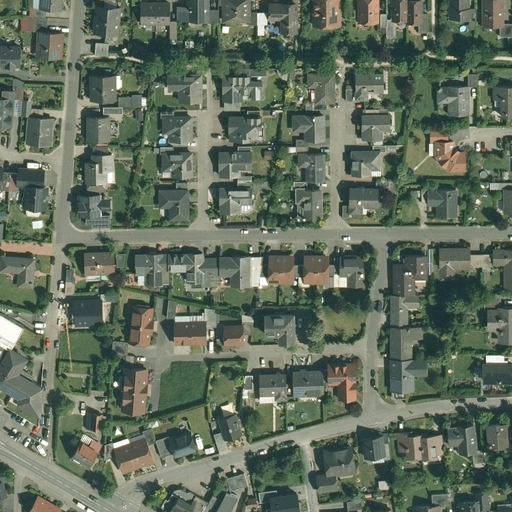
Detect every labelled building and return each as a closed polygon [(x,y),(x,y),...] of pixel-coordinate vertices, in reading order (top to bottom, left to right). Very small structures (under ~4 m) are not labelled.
[(60,0),(41,0),(41,8),(41,9),(46,9),(60,10),(60,0)] [(207,0),(188,0),(188,20),(207,20),(208,20),(208,10),(207,0)] [(248,0),(223,0),(224,21),(248,20),(248,18),(249,18),(249,12),(248,0)] [(313,0),(314,15),(317,15),(317,26),(339,26),(339,9),(338,9),(338,0),(339,0),(338,0),(313,0)] [(377,0),(358,0),(359,19),(368,19),(368,22),(377,22),(377,0)] [(406,0),(392,0),(393,20),(393,21),(407,21),(407,1),(406,0)] [(467,0),(450,0),(450,10),(454,10),(454,18),(469,18),(470,18),(470,9),(468,9),(467,0)] [(503,0),(482,0),(483,26),(500,26),(503,26),(503,24),(503,0)] [(421,1),(407,1),(407,21),(407,23),(418,23),(421,23),(421,14),(421,1)] [(155,4),(140,4),(140,24),(155,24),(155,4)] [(170,4),(155,4),(155,24),(170,24),(170,21),(170,4)] [(296,5),(270,5),(270,19),(282,19),(282,32),(296,32),(296,5)] [(119,8),(96,6),(95,19),(118,21),(119,8)] [(41,8),(34,7),(33,17),(35,17),(46,18),(46,9),(41,9),(41,8)] [(218,10),(208,10),(208,20),(207,20),(207,23),(218,23),(218,10)] [(257,12),(249,12),(249,18),(248,18),(248,20),(248,25),(257,25),(257,12)] [(257,12),(257,25),(266,25),(266,12),(257,12)] [(427,14),(421,14),(421,23),(418,23),(418,33),(427,33),(427,14)] [(21,30),(34,31),(35,17),(33,17),(22,16),(21,30)] [(46,18),(35,17),(34,31),(39,31),(47,31),(48,18),(46,18)] [(118,21),(95,19),(94,33),(117,35),(118,21)] [(511,26),(511,24),(503,24),(503,26),(500,26),(500,37),(511,37),(511,26)] [(47,31),(39,31),(38,47),(40,48),(39,57),(60,58),(62,33),(47,31)] [(106,36),(107,43),(115,42),(115,35),(106,36)] [(109,43),(96,42),(95,55),(108,55),(109,43)] [(20,47),(1,46),(1,64),(6,65),(6,66),(14,66),(14,65),(20,65),(20,47)] [(334,74),(308,75),(309,84),(316,84),(316,102),(327,102),(334,102),(334,74)] [(383,74),(355,75),(356,100),(364,100),(364,92),(383,92),(383,74)] [(114,75),(92,75),(92,100),(114,100),(114,88),(118,88),(120,87),(120,79),(120,75),(114,75)] [(241,75),(223,75),(223,92),(224,92),(224,101),(241,101),(241,100),(241,92),(250,92),(250,98),(261,98),(261,81),(250,82),(250,76),(250,75),(241,75)] [(179,76),(169,76),(169,86),(180,86),(180,102),(201,102),(201,76),(179,76)] [(24,86),(13,85),(12,98),(13,98),(13,99),(23,100),(24,86)] [(468,86),(450,86),(450,88),(441,88),(439,86),(437,89),(439,91),(438,101),(450,102),(450,114),(467,114),(467,95),(468,95),(468,86)] [(511,86),(494,87),(494,86),(494,100),(502,100),(502,115),(501,115),(501,116),(511,116),(511,86)] [(132,96),(118,97),(118,107),(122,107),(132,107),(132,96)] [(142,96),(132,96),(132,107),(142,107),(142,96)] [(12,98),(0,97),(0,125),(10,126),(13,99),(13,98),(12,98)] [(31,100),(23,100),(22,115),(30,116),(31,100)] [(43,109),(30,108),(30,116),(43,117),(43,109)] [(141,109),(135,110),(137,121),(143,120),(141,109)] [(43,117),(30,116),(27,143),(49,145),(52,118),(43,117)] [(323,116),(293,116),(294,127),(306,127),(306,139),(306,140),(308,140),(324,140),(323,116)] [(366,116),(362,116),(362,131),(363,131),(363,139),(381,140),(381,131),(390,131),(390,116),(379,116),(366,116)] [(108,117),(88,117),(88,141),(107,141),(108,117)] [(174,117),(165,117),(165,118),(164,127),(171,127),(171,141),(192,141),(192,117),(174,117)] [(247,117),(229,117),(229,132),(230,132),(230,141),(249,141),(249,132),(261,132),(261,117),(260,117),(247,117)] [(431,142),(436,142),(447,142),(447,129),(431,129),(431,142)] [(447,142),(436,142),(436,156),(440,160),(439,161),(445,167),(446,166),(450,170),(464,170),(464,153),(459,153),(453,147),(453,142),(447,142)] [(308,146),(296,146),(296,155),(299,155),(299,154),(308,154),(308,146)] [(107,147),(93,147),(93,155),(98,155),(98,154),(107,154),(107,147)] [(273,151),(265,152),(265,161),(274,160),(273,151)] [(373,151),(352,152),(352,176),(370,176),(370,170),(380,170),(380,152),(380,151),(373,151)] [(173,153),(164,153),(164,154),(164,166),(173,166),(173,177),(191,177),(191,153),(173,153)] [(238,153),(219,153),(219,169),(220,169),(221,177),(239,177),(239,170),(243,170),(242,165),(251,165),(251,153),(238,153)] [(98,162),(86,162),(86,182),(105,182),(106,182),(106,170),(112,170),(112,154),(107,154),(98,154),(98,155),(98,162)] [(308,154),(299,154),(299,155),(299,163),(307,163),(307,182),(324,182),(324,154),(308,154)] [(44,170),(19,169),(18,174),(17,186),(18,186),(26,187),(26,186),(42,187),(44,170)] [(10,173),(2,172),(1,188),(0,190),(9,191),(10,173)] [(18,174),(10,173),(9,191),(17,191),(18,186),(17,186),(18,174)] [(105,182),(87,182),(87,192),(105,192),(105,182)] [(307,182),(294,182),(294,191),(297,191),(297,190),(307,190),(307,182)] [(389,182),(376,182),(376,189),(378,189),(378,190),(389,190),(389,182)] [(42,187),(26,186),(26,187),(26,197),(24,199),(23,204),(25,206),(25,207),(45,209),(46,188),(42,187)] [(237,189),(219,189),(220,204),(221,204),(221,213),(239,213),(239,204),(252,204),(251,189),(237,189)] [(376,189),(350,189),(349,214),(358,214),(359,206),(377,207),(378,190),(378,189),(376,189)] [(456,189),(438,189),(438,191),(428,191),(428,202),(428,204),(430,204),(430,203),(438,203),(438,217),(455,216),(455,200),(456,200),(456,189)] [(307,190),(297,190),(297,191),(297,202),(304,202),(304,219),(321,219),(320,190),(307,190)] [(176,191),(160,191),(160,204),(170,204),(171,219),(188,219),(187,191),(176,191)] [(101,194),(79,195),(79,216),(86,216),(86,224),(92,224),(92,216),(101,216),(101,209),(104,209),(104,199),(101,199),(101,194)] [(92,227),(110,227),(109,215),(101,216),(92,216),(92,224),(92,227)] [(511,249),(505,250),(505,251),(493,251),(493,255),(493,265),(494,265),(494,262),(505,262),(505,289),(511,288),(511,249)] [(470,250),(440,250),(440,280),(453,280),(453,266),(459,266),(459,268),(470,268),(470,255),(470,250)] [(99,253),(84,254),(85,274),(100,273),(99,253)] [(113,253),(99,253),(100,273),(114,273),(113,253)] [(187,256),(168,256),(168,269),(187,268),(187,270),(191,270),(191,282),(202,282),(202,275),(210,275),(210,260),(202,260),(202,254),(187,253),(187,256)] [(125,254),(116,254),(117,267),(123,267),(125,254)] [(161,254),(146,254),(146,256),(135,256),(135,274),(146,274),(147,285),(161,285),(161,269),(161,256),(161,254)] [(483,255),(470,255),(470,267),(483,267),(483,255)] [(493,255),(483,255),(483,267),(483,269),(490,269),(490,265),(493,265),(493,255)] [(425,256),(407,256),(407,266),(395,266),(395,295),(413,295),(413,276),(426,276),(425,256)] [(33,260),(2,257),(1,270),(9,271),(9,269),(19,270),(19,272),(20,272),(19,286),(31,287),(32,284),(33,284),(33,282),(32,282),(32,278),(33,278),(34,269),(33,269),(33,260)] [(239,259),(219,259),(219,274),(220,275),(235,275),(235,287),(249,287),(249,284),(248,257),(239,257),(239,259)] [(263,257),(248,257),(249,284),(258,285),(261,266),(263,257)] [(281,257),(269,257),(269,266),(269,278),(269,283),(281,283),(281,257)] [(293,257),(281,257),(281,283),(293,283),(293,277),(293,266),(293,257)] [(316,257),(305,257),(305,266),(305,278),(305,283),(316,283),(316,257)] [(328,257),(316,257),(316,283),(328,283),(328,278),(328,266),(328,257)] [(363,258),(340,258),(340,259),(340,275),(340,276),(352,276),(352,286),(363,286),(363,258)] [(219,259),(210,260),(210,275),(219,274),(219,259)] [(261,266),(260,278),(269,278),(269,266),(261,266)] [(73,282),(66,281),(65,295),(72,295),(73,282)] [(119,294),(100,294),(101,300),(101,302),(118,302),(119,294)] [(395,295),(390,295),(390,296),(391,296),(391,327),(407,327),(407,305),(413,305),(413,308),(418,308),(419,308),(419,295),(413,295),(395,295)] [(500,295),(487,295),(487,301),(484,301),(484,310),(487,310),(498,310),(498,307),(501,307),(500,295)] [(101,300),(75,301),(76,325),(87,324),(87,318),(102,318),(101,302),(101,300)] [(177,302),(169,300),(166,318),(175,318),(177,302)] [(152,308),(133,306),(129,343),(148,345),(150,333),(152,334),(153,321),(151,320),(152,308)] [(511,307),(501,307),(498,307),(498,310),(487,310),(487,327),(497,327),(499,328),(500,329),(500,330),(500,332),(501,332),(501,343),(511,342),(511,307)] [(216,310),(204,308),(205,323),(206,327),(216,327),(216,310)] [(44,387),(20,373),(29,358),(12,348),(24,328),(1,314),(0,313),(0,383),(7,388),(0,401),(0,403),(39,427),(44,387)] [(293,315),(265,316),(265,335),(276,335),(276,332),(282,331),(283,343),(279,343),(280,344),(294,343),(293,315)] [(190,323),(174,323),(175,344),(190,344),(190,323)] [(205,323),(190,323),(190,344),(206,343),(206,327),(205,323)] [(253,323),(242,323),(242,327),(243,327),(243,335),(251,335),(253,323)] [(242,327),(224,327),(224,345),(243,344),(243,335),(243,327),(242,327)] [(407,327),(391,327),(391,328),(393,328),(393,338),(391,338),(391,359),(409,359),(409,339),(421,339),(421,327),(407,327)] [(128,342),(113,341),(112,355),(127,356),(128,342)] [(504,355),(486,355),(486,365),(508,365),(508,360),(504,360),(504,355)] [(409,359),(391,359),(391,360),(393,360),(393,372),(391,372),(391,390),(412,390),(412,371),(426,371),(426,359),(409,359)] [(486,365),(483,365),(483,380),(491,380),(491,383),(508,383),(508,380),(511,379),(511,364),(508,365),(486,365)] [(354,365),(328,365),(328,370),(329,382),(329,383),(338,383),(338,381),(342,381),(342,394),(354,393),(354,383),(355,383),(354,365)] [(146,370),(126,368),(124,390),(146,391),(147,386),(145,386),(146,370)] [(323,372),(293,372),(293,383),(294,395),(323,394),(323,382),(323,372)] [(285,375),(259,376),(260,395),(275,395),(275,400),(286,400),(286,396),(286,383),(285,375)] [(253,376),(245,376),(243,390),(253,390),(253,376)] [(293,383),(286,383),(286,396),(294,395),(293,383)] [(146,391),(124,390),(123,411),(143,413),(144,397),(146,397),(146,391)] [(104,391),(90,391),(90,398),(103,399),(104,391)] [(101,415),(87,414),(86,430),(100,431),(101,415)] [(235,415),(218,420),(224,439),(241,434),(235,415)] [(505,423),(487,424),(489,450),(508,449),(507,445),(507,444),(505,423)] [(473,425),(457,426),(457,428),(447,428),(449,442),(459,441),(460,454),(472,453),(476,452),(475,450),(473,425)] [(151,428),(142,431),(145,440),(146,440),(148,445),(156,442),(155,441),(151,428)] [(170,439),(169,439),(174,453),(175,456),(196,449),(190,432),(170,439)] [(405,433),(398,434),(398,433),(399,452),(406,451),(405,437),(405,433)] [(383,435),(361,438),(363,458),(384,455),(385,455),(384,443),(383,435)] [(405,437),(406,451),(407,459),(407,457),(421,456),(420,438),(420,435),(413,435),(413,436),(405,437)] [(420,438),(421,456),(422,460),(422,458),(436,456),(437,458),(437,454),(435,437),(435,435),(427,436),(428,437),(420,438)] [(169,436),(155,441),(156,442),(161,458),(174,453),(169,439),(170,439),(169,436)] [(442,436),(435,437),(437,454),(444,454),(442,436)] [(145,440),(130,445),(138,467),(153,462),(148,445),(146,440),(145,440)] [(89,446),(81,442),(72,457),(89,467),(99,449),(95,447),(97,444),(92,441),(89,446)] [(112,442),(105,445),(104,460),(116,456),(114,450),(115,450),(112,442)] [(115,450),(114,450),(116,456),(122,472),(138,467),(130,445),(115,450)] [(351,447),(324,451),(327,475),(327,476),(331,476),(355,472),(351,447)] [(483,449),(475,450),(476,452),(472,453),(473,463),(484,462),(483,449)] [(224,471),(218,473),(221,481),(226,479),(224,471)] [(244,473),(227,479),(229,486),(229,491),(248,486),(244,473)] [(327,475),(316,477),(318,491),(333,489),(331,476),(327,476),(327,475)] [(209,503),(207,506),(216,511),(220,504),(226,492),(227,489),(219,485),(209,503)] [(174,491),(172,493),(168,500),(165,498),(161,506),(163,508),(161,511),(215,511),(216,511),(207,506),(209,503),(189,491),(188,492),(187,493),(183,490),(180,489),(177,489),(174,491)] [(276,490),(259,493),(260,503),(271,501),(271,497),(277,496),(276,490)] [(216,511),(215,511),(228,511),(237,496),(226,492),(220,504),(216,511)] [(487,492),(475,493),(476,501),(477,509),(480,509),(488,508),(487,492)] [(277,496),(271,497),(271,501),(272,511),(299,511),(297,493),(277,496)] [(447,493),(431,494),(432,506),(438,506),(448,506),(447,493)] [(59,511),(60,511),(38,498),(30,511),(59,511)] [(256,499),(249,500),(247,507),(255,506),(255,509),(257,509),(256,499)] [(363,499),(347,501),(348,510),(365,508),(363,499)] [(476,501),(463,502),(464,508),(461,509),(460,511),(480,511),(480,509),(477,509),(476,501)]
